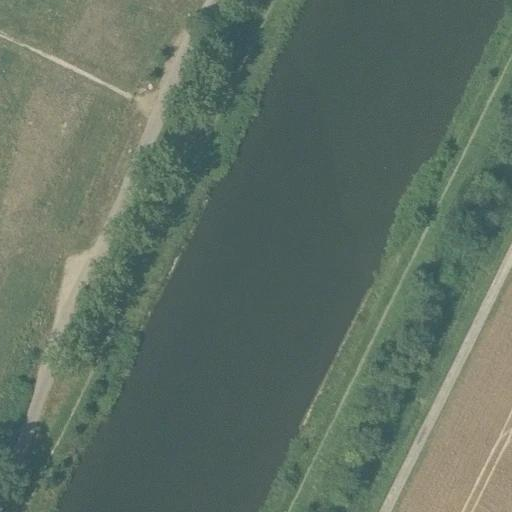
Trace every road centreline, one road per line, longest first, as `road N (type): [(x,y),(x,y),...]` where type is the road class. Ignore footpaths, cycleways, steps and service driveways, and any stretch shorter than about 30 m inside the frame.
road 1 (unclassified): [(0,493),(49,361),(162,112),(182,41),(213,0)]
road 2 (track): [(379,511),(511,241)]
